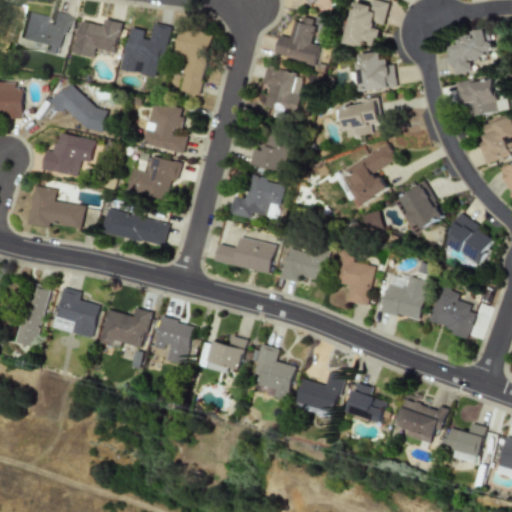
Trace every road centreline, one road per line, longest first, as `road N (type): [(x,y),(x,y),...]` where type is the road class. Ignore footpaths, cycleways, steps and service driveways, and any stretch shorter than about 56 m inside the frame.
road 1 (tertiary): [(0,242),(279,309),(511,396)]
road 2 (residential): [(182,0),(239,8),(250,32),(184,284)]
road 3 (residential): [(511,10),(434,14),(423,33),(444,134),(492,207),(511,222)]
road 4 (track): [(0,459),(152,511),(274,511)]
